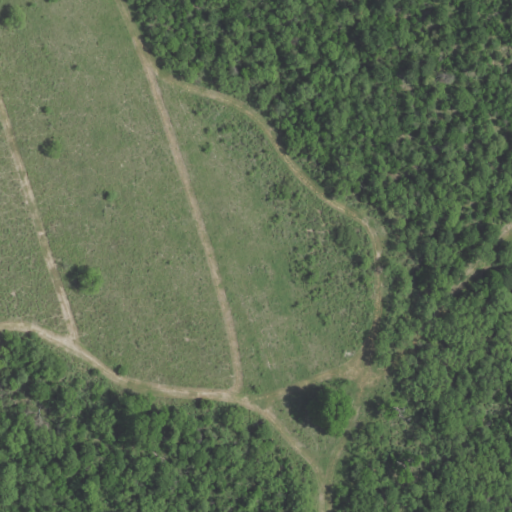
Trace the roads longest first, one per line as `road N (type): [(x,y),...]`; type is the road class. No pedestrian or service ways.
road 1 (residential): [(0,316),(142,382),(244,387),(399,369),(511,235)]
road 2 (residential): [(399,369),(337,463),(332,511)]
